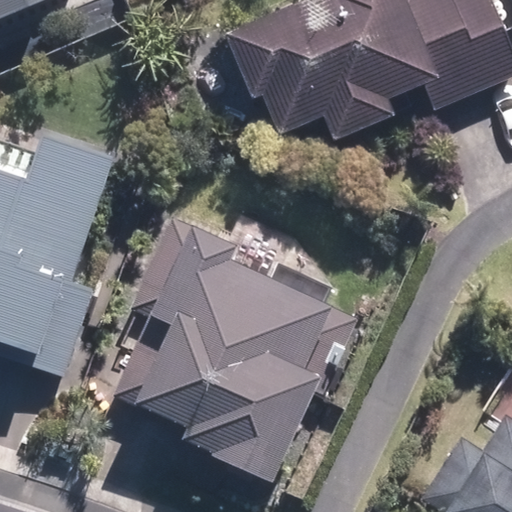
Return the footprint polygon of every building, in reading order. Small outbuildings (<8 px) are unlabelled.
[(0,0),(0,18),(55,0),(0,0)] [(511,0),(277,0),(230,20),(261,92),(271,87),(288,125),(327,108),(337,130),(406,100),(402,91),(431,79),(441,102),(511,70),(511,0)] [(0,356),(64,378),(94,288),(75,282),(118,151),(54,130),(40,171),(0,157),(0,356)] [(216,224),(179,209),(109,381),(196,416),(189,431),(288,471),(359,295),(300,271),(312,241),(224,205),(216,224)] [(471,432),(434,488),(470,511),(511,511),(511,408),(489,443),(471,432)]
